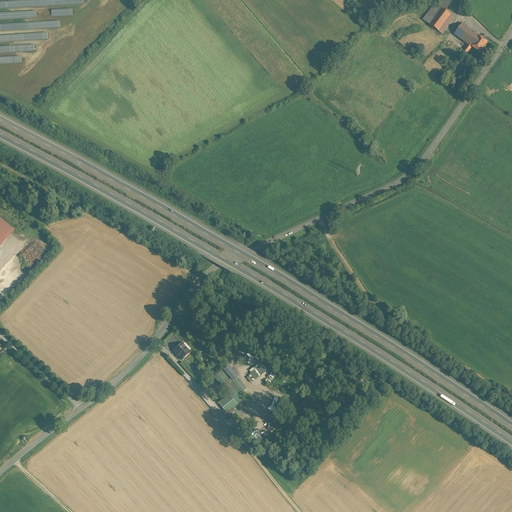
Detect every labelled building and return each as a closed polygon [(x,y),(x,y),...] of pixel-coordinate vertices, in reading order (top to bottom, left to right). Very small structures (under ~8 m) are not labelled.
[(441,0),(437,6),(441,9),(442,9),(445,11),(453,0),(441,0)] [(441,9),(430,25),(438,32),(441,28),(445,31),(450,24),(446,21),(450,15),(445,11),(442,9),(441,9)] [(480,37),(462,24),(460,27),(454,35),(468,45),(472,48),(480,37)] [(480,37),(472,48),(479,53),(487,42),(480,37)] [(461,54),(465,56),(472,48),(468,45),(464,51),(461,54)] [(0,220),(0,247),(13,231),(0,220)] [(190,352),(182,344),(175,350),(178,352),(176,354),(182,360),(190,352)] [(260,375),(256,368),(258,367),(255,364),(251,367),(254,370),(248,375),(252,381),(260,375)] [(222,372),(217,376),(216,375),(213,379),(219,387),(228,379),(222,372)] [(240,378),(232,381),(238,394),(246,391),(240,378)] [(242,399),(230,385),(225,389),(230,396),(235,402),(237,404),(242,399)] [(230,396),(227,399),(229,401),(226,404),(222,407),(225,411),(235,402),(230,396)] [(235,402),(225,411),(227,413),(237,404),(235,402)]
